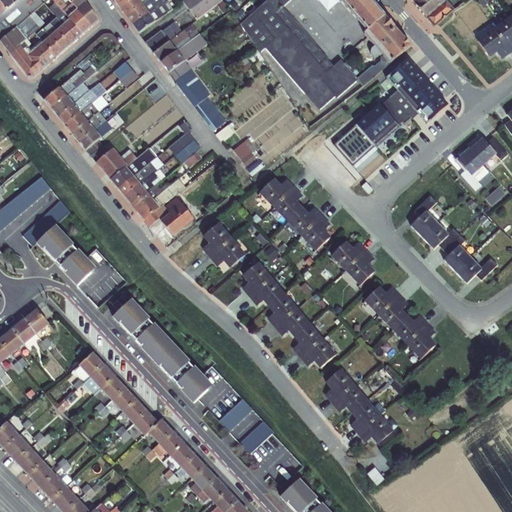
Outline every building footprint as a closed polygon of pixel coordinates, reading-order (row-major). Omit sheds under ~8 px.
[(39,0),(17,0),(14,3),(0,15),(0,41),(17,27),(29,16),(34,12),(43,4),(39,0)] [(0,0),(0,15),(14,3),(10,0),(0,0)] [(52,0),(61,10),(66,6),(61,0),(52,0)] [(77,10),(78,11),(86,3),(84,0),(77,0),(72,4),(77,10)] [(115,0),(115,1),(121,9),(132,0),(115,0)] [(132,0),(121,9),(126,17),(143,5),(139,0),(132,0)] [(149,13),(166,1),(165,0),(150,0),(143,5),(149,13)] [(186,0),(183,2),(196,20),(214,7),(217,5),(222,0),(221,0),(186,0)] [(217,5),(223,13),(229,9),(222,0),(217,5)] [(265,48),(319,110),(335,96),(337,98),(358,80),(363,86),(385,67),(380,61),(375,66),(372,66),(361,75),(357,79),(344,64),(341,60),(334,66),(283,7),(290,0),(267,0),(241,24),(246,31),(260,53),(265,48)] [(339,0),(367,31),(385,16),(370,0),(339,0)] [(410,0),(426,18),(443,2),(441,0),(410,0)] [(166,1),(149,13),(155,22),(172,9),(166,1)] [(428,17),(434,24),(452,9),(446,2),(428,17)] [(86,3),(78,11),(92,26),(98,20),(86,3)] [(63,12),(68,18),(77,10),(72,4),(63,12)] [(143,5),(126,17),(132,25),(149,13),(143,5)] [(217,5),(214,7),(220,15),(223,13),(217,5)] [(77,10),(68,18),(70,19),(83,34),(92,26),(78,11),(77,10)] [(34,12),(29,16),(40,28),(45,24),(34,12)] [(68,18),(63,12),(36,35),(43,43),(49,37),(56,31),(63,25),(70,19),(68,18)] [(149,13),(132,25),(138,33),(155,22),(149,13)] [(29,16),(17,27),(27,39),(40,28),(29,16)] [(383,55),(390,63),(411,46),(385,16),(367,31),(364,34),(375,46),(382,53),(383,55)] [(511,18),(511,17),(495,28),(511,52),(511,18)] [(83,34),(70,19),(63,25),(76,40),(83,34)] [(170,41),(177,51),(191,40),(191,39),(199,34),(192,24),(170,41)] [(246,31),(241,24),(236,27),(241,34),(246,31)] [(63,25),(56,31),(69,46),(76,40),(63,25)] [(17,27),(0,41),(11,55),(21,47),(19,45),(27,39),(17,27)] [(477,40),(489,58),(497,53),(502,60),(511,52),(495,28),(477,40)] [(49,37),(62,52),(69,46),(56,31),(49,37)] [(146,42),(154,53),(169,42),(161,31),(146,42)] [(177,51),(185,61),(193,55),(199,50),(207,44),(199,34),(191,39),(191,40),(177,51)] [(42,43),(55,58),(62,52),(49,37),(43,43),(42,43)] [(161,63),(177,51),(170,41),(169,42),(154,53),(161,63)] [(35,49),(48,64),(55,58),(42,43),(35,49)] [(378,56),(382,53),(375,46),(371,48),(370,53),(373,56),(378,56)] [(21,47),(11,55),(28,78),(32,78),(48,64),(35,49),(31,53),(28,56),(24,50),(21,47)] [(161,63),(168,73),(185,61),(177,51),(161,63)] [(385,67),(390,63),(383,55),(380,58),(380,61),(385,67)] [(239,64),(245,71),(252,66),(246,58),(239,64)] [(411,120),(416,113),(426,124),(448,105),(441,98),(438,100),(408,70),(412,65),(407,59),(386,78),(395,88),(355,124),(377,148),(400,128),(396,124),(401,121),(403,125),(409,119),(411,120)] [(344,64),(357,79),(361,75),(349,60),(344,64)] [(185,61),(168,73),(175,81),(191,69),(185,61)] [(92,68),(95,72),(103,66),(100,62),(92,68)] [(114,85),(132,70),(127,64),(113,76),(114,78),(111,81),(114,85)] [(441,98),(412,65),(408,70),(438,100),(441,98)] [(59,88),(66,97),(83,83),(95,72),(92,68),(91,67),(84,73),(81,70),(59,88)] [(132,70),(114,85),(115,86),(120,82),(125,87),(138,77),(132,70)] [(66,97),(73,106),(90,91),(83,83),(66,97)] [(132,88),(138,99),(147,95),(140,83),(132,88)] [(40,94),(45,100),(56,91),(51,84),(40,94)] [(73,106),(80,113),(80,114),(101,96),(103,94),(97,86),(90,91),(73,106)] [(44,101),(51,110),(66,97),(59,88),(56,91),(45,100),(44,101)] [(205,90),(188,97),(192,106),(208,99),(205,90)] [(121,97),(126,103),(130,100),(124,94),(121,97)] [(80,114),(86,121),(87,122),(98,112),(105,107),(108,104),(101,96),(80,114)] [(51,110),(58,118),(73,106),(66,97),(51,110)] [(112,104),(117,110),(126,103),(121,97),(112,104)] [(215,102),(199,114),(204,120),(217,110),(220,108),(215,102)] [(58,118),(64,126),(80,113),(73,106),(58,118)] [(98,112),(106,120),(112,115),(105,107),(98,112)] [(217,110),(204,120),(208,126),(219,118),(222,116),(217,110)] [(87,122),(93,130),(94,131),(105,121),(106,120),(98,112),(87,122)] [(64,126),(71,135),(86,121),(80,114),(80,113),(64,126)] [(219,118),(208,126),(212,131),(223,123),(219,118)] [(71,135),(78,142),(93,130),(87,122),(86,121),(71,135)] [(94,131),(100,138),(112,128),(105,121),(94,131)] [(228,124),(214,134),(220,142),(234,132),(228,124)] [(78,142),(85,151),(94,144),(100,139),(100,138),(94,131),(93,130),(78,142)] [(168,148),(174,156),(194,140),(188,132),(168,148)] [(248,138),(233,150),(241,161),(256,149),(248,138)] [(469,150),(483,166),(496,155),(496,154),(487,144),(482,139),(469,150)] [(487,144),(496,154),(496,155),(501,160),(507,155),(493,139),(487,144)] [(194,140),(174,156),(181,164),(200,148),(194,140)] [(85,151),(90,157),(99,150),(94,144),(85,151)] [(99,150),(90,157),(96,163),(107,154),(101,147),(99,150)] [(126,167),(134,176),(156,157),(149,148),(137,159),(127,166),(126,167)] [(323,163),(334,153),(329,148),(318,158),(323,163)] [(96,163),(110,180),(126,167),(127,166),(120,158),(113,149),(107,154),(96,163)] [(467,170),(472,176),(483,166),(469,150),(458,160),(467,170)] [(120,158),(127,166),(137,159),(131,152),(131,153),(129,151),(120,158)] [(166,151),(158,156),(163,163),(171,158),(166,151)] [(184,163),(189,168),(202,158),(197,152),(184,163)] [(325,162),(330,168),(341,158),(336,152),(325,162)] [(251,153),(242,161),(246,166),(255,158),(251,153)] [(134,177),(140,184),(154,173),(164,165),(157,157),(156,157),(134,176),(134,177)] [(337,174),(347,165),(342,159),(332,168),(337,174)] [(259,161),(247,170),(252,176),(263,167),(259,161)] [(489,172),(483,166),(472,176),(467,170),(461,175),(475,191),(481,185),(478,182),(489,172)] [(126,167),(110,180),(118,189),(134,177),(134,176),(126,167)] [(140,184),(146,192),(147,192),(161,180),(159,177),(158,177),(154,173),(140,184)] [(488,174),(479,182),(483,186),(492,178),(488,174)] [(118,189),(124,197),(140,184),(134,177),(118,189)] [(0,211),(0,232),(50,189),(41,178),(0,211)] [(180,187),(168,196),(170,199),(186,187),(178,178),(176,182),(180,187)] [(147,192),(153,200),(170,186),(164,179),(161,180),(147,192)] [(259,193),(274,208),(295,187),(287,179),(281,185),(275,179),(259,193)] [(153,200),(159,207),(170,199),(168,196),(180,187),(176,182),(170,186),(153,200)] [(124,197),(130,205),(146,192),(140,184),(124,197)] [(274,208),(288,222),(303,207),(297,202),(303,196),(295,187),(274,208)] [(499,187),(485,198),(491,206),(506,195),(499,187)] [(130,205),(137,212),(153,200),(147,192),(146,192),(130,205)] [(419,208),(428,199),(424,195),(415,204),(419,208)] [(426,212),(436,222),(441,218),(431,207),(436,202),(430,196),(428,199),(419,208),(415,212),(420,217),(426,212)] [(160,221),(173,236),(183,228),(192,221),(194,220),(176,198),(165,208),(169,213),(160,221)] [(137,212),(144,221),(157,210),(159,208),(159,207),(153,200),(137,212)] [(59,269),(77,288),(94,272),(89,266),(90,265),(78,252),(77,253),(72,249),(73,248),(60,234),(60,235),(54,229),(70,214),(60,203),(22,238),(33,249),(37,245),(55,265),(56,264),(60,269),(59,269)] [(288,222),(302,237),(323,216),(315,208),(309,213),(303,207),(288,222)] [(157,210),(144,221),(149,227),(162,216),(157,210)] [(411,226),(422,237),(436,222),(426,212),(420,217),(411,226)] [(479,221),(485,227),(491,222),(485,215),(479,221)] [(323,216),(302,237),(316,251),(331,237),(324,230),(331,224),(323,216)] [(436,222),(422,237),(433,249),(438,245),(448,235),(436,222)] [(202,249),(210,258),(233,239),(219,223),(203,237),(209,244),(202,249)] [(252,225),(247,230),(253,236),(258,231),(252,225)] [(448,235),(438,245),(443,251),(459,235),(453,229),(448,235)] [(261,233),(256,237),(262,247),(267,243),(261,233)] [(459,235),(443,251),(448,256),(459,246),(465,241),(459,235)] [(246,255),(233,239),(210,258),(217,267),(224,261),(229,268),(246,255)] [(345,271),(366,250),(359,242),(353,248),(346,242),(331,256),(345,271)] [(444,260),(455,272),(470,257),(459,246),(448,256),(444,260)] [(345,271),(360,286),(375,271),(368,264),(374,259),(366,250),(345,271)] [(305,261),(308,265),(313,261),(310,257),(305,261)] [(470,257),(455,272),(466,284),(475,275),(481,269),(470,257)] [(481,269),(475,275),(481,280),(497,265),(491,259),(481,269)] [(242,289),(249,297),(272,278),(259,262),(242,276),(248,283),(242,289)] [(249,297),(257,306),(263,301),(268,307),(285,294),(272,278),(249,297)] [(305,295),(311,291),(306,283),(300,287),(305,295)] [(379,316),(400,295),(392,287),(386,293),(380,287),(364,301),(379,316)] [(285,294),(268,307),(274,314),(267,319),(274,328),(297,308),(285,294)] [(379,316),(393,331),(408,316),(402,310),(408,304),(400,295),(379,316)] [(118,301),(114,305),(112,306),(119,313),(124,308),(118,301)] [(131,302),(113,318),(131,337),(132,337),(136,341),(136,342),(172,380),(177,385),(176,385),(194,404),(212,388),(206,382),(207,381),(195,368),(194,369),(189,364),(190,363),(178,350),(177,351),(166,340),(167,338),(154,325),(153,326),(149,321),(150,320),(137,307),(136,308),(131,302)] [(337,306),(334,311),(340,315),(343,309),(337,306)] [(311,325),(297,308),(274,328),(282,337),(288,331),(294,338),(311,325)] [(24,321),(35,335),(48,325),(37,311),(24,321)] [(393,331),(407,345),(427,324),(420,316),(414,321),(408,316),(393,331)] [(35,335),(24,321),(11,331),(23,345),(35,335)] [(427,324),(407,345),(421,359),(436,344),(430,338),(436,332),(427,324)] [(311,325),(294,338),(299,344),(293,349),(300,358),(323,339),(311,325)] [(23,345),(11,331),(0,340),(0,342),(10,355),(23,345)] [(51,345),(46,339),(41,342),(47,349),(51,345)] [(336,355),(323,339),(300,358),(307,367),(314,362),(320,368),(336,355)] [(0,363),(10,355),(0,342),(0,363)] [(43,352),(47,349),(41,342),(38,346),(43,352)] [(79,366),(90,378),(103,366),(92,354),(81,364),(79,366)] [(378,358),(383,364),(388,360),(382,354),(378,358)] [(21,359),(17,363),(22,369),(26,366),(21,359)] [(18,373),(22,369),(17,363),(13,366),(18,373)] [(103,366),(90,378),(83,385),(94,396),(100,389),(113,377),(103,366)] [(90,378),(80,367),(73,373),(84,384),(90,378)] [(377,373),(386,383),(392,379),(383,368),(377,373)] [(332,404),(354,385),(341,369),(325,383),(331,390),(324,395),(332,404)] [(112,401),(124,389),(113,377),(100,389),(112,401)] [(73,386),(77,390),(83,385),(79,380),(73,386)] [(389,385),(395,391),(399,387),(393,381),(389,385)] [(346,408),(351,414),(368,400),(354,385),(332,404),(339,413),(346,408)] [(123,413),(135,401),(124,389),(112,401),(123,413)] [(251,409),(240,398),(216,421),(227,431),(251,409)] [(350,425),(357,434),(380,415),(368,400),(351,414),(356,420),(350,425)] [(133,424),(146,413),(135,401),(123,413),(133,424)] [(68,405),(65,402),(58,408),(61,412),(68,405)] [(99,414),(105,408),(101,404),(95,409),(99,414)] [(406,413),(411,420),(415,417),(416,419),(420,415),(412,406),(408,409),(409,410),(406,413)] [(108,412),(105,408),(99,414),(102,417),(108,412)] [(133,424),(144,436),(148,433),(157,424),(146,413),(133,424)] [(393,431),(380,415),(357,434),(365,443),(372,438),(377,445),(393,431)] [(21,426),(25,429),(31,424),(27,420),(21,426)] [(261,420),(237,443),(248,454),(272,431),(261,420)] [(148,433),(158,444),(171,432),(161,421),(160,422),(157,424),(148,433)] [(0,447),(3,450),(17,437),(5,424),(0,428),(0,447)] [(120,437),(126,431),(123,427),(117,433),(120,437)] [(130,435),(126,431),(120,437),(124,441),(130,435)] [(169,456),(183,444),(171,432),(158,444),(152,450),(160,457),(166,452),(169,456)] [(34,439),(37,443),(43,438),(40,434),(34,439)] [(3,450),(15,464),(30,450),(17,437),(3,450)] [(46,441),(43,438),(37,443),(41,447),(46,441)] [(169,456),(180,467),(193,455),(183,444),(169,456)] [(145,456),(151,451),(148,447),(142,452),(145,456)] [(15,464),(27,476),(42,463),(30,450),(15,464)] [(151,451),(145,456),(149,460),(155,455),(151,451)] [(205,467),(193,455),(180,467),(192,480),(205,467)] [(58,465),(62,469),(67,463),(64,460),(58,465)] [(27,476),(39,490),(54,476),(42,463),(27,476)] [(71,467),(67,463),(62,469),(65,473),(71,467)] [(190,489),(196,496),(215,478),(205,467),(192,480),(195,484),(190,489)] [(366,474),(376,486),(384,480),(375,467),(366,474)] [(167,480),(173,474),(170,471),(164,476),(167,480)] [(171,484),(177,479),(173,474),(167,480),(171,484)] [(51,503),(66,489),(54,476),(39,490),(51,503)] [(209,498),(213,503),(226,490),(215,478),(196,496),(203,504),(209,498)] [(296,480),(279,496),(293,511),(328,511),(320,503),(319,504),(314,499),(316,498),(303,484),(302,485),(296,480)] [(82,491),(86,495),(92,489),(88,485),(82,491)] [(51,503),(60,511),(67,511),(78,502),(66,489),(51,503)] [(95,493),(92,489),(86,495),(89,498),(95,493)] [(226,511),(237,502),(226,490),(213,503),(217,507),(211,511),(226,511)] [(189,503),(195,498),(191,494),(186,499),(189,503)] [(87,511),(78,502),(67,511),(87,511)] [(226,511),(246,511),(237,502),(226,511)]
